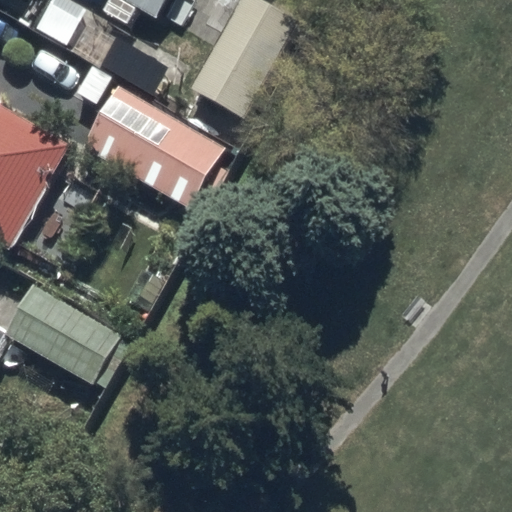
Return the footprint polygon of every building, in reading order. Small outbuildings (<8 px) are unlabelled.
[(166,0),(118,0),(155,20),(166,0)] [(296,23),(252,0),(238,0),(189,93),(244,122),(296,23)] [(225,150),(118,90),(82,152),(189,213),(225,150)] [(0,250),(9,255),(71,150),(0,108),(0,250)] [(122,339),(32,288),(4,337),(93,388),(122,339)]
